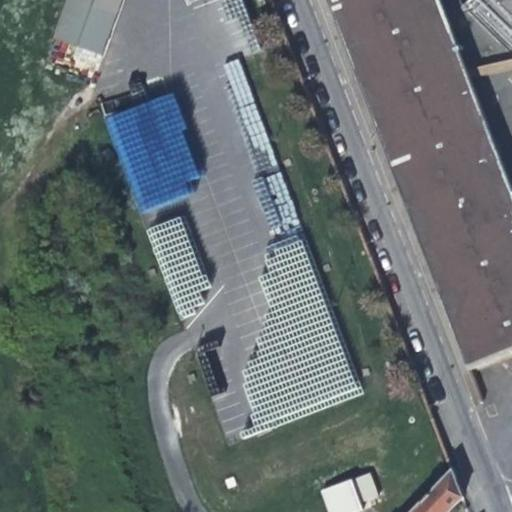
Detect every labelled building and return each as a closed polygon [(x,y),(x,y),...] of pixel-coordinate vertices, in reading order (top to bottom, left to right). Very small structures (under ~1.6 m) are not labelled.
[(65,0),(53,36),(103,55),(121,0),(65,0)] [(325,0),(466,369),(511,352),(511,44),(470,2),(469,0),(325,0)] [(511,0),(479,0),(478,1),(511,35),(511,0)] [(182,216),(147,227),(176,318),(211,306),(182,216)] [(448,511),(462,498),(450,467),(406,511),(448,511)] [(375,495),(366,471),(318,489),(326,511),(349,511),(359,508),(356,502),(375,495)]
